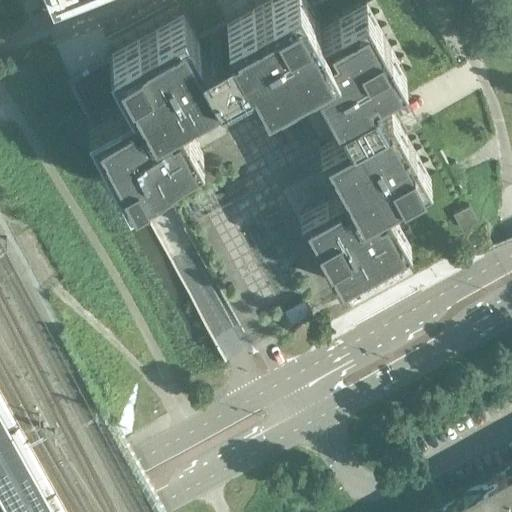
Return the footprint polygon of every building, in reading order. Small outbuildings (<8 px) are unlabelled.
[(405,71),(366,0),(365,0),(322,24),(312,6),(311,5),(308,0),(261,0),(251,6),(239,12),(226,19),(229,25),(200,41),(219,77),(229,71),(232,76),(227,79),(238,99),(258,88),(255,83),(260,80),(266,91),(290,77),(310,66),(326,95),(334,111),(339,108),(375,88),(405,71)] [(218,84),(222,82),(219,77),(200,41),(183,11),(111,50),(113,53),(82,70),(72,76),(94,117),(93,118),(92,118),(131,190),(132,189),(147,182),(156,176),(157,175),(202,150),(178,106),(218,84)] [(386,200),(430,175),(406,131),(404,129),(398,117),(391,104),(388,105),(386,107),(375,88),(339,108),(350,127),(347,128),(344,130),(319,144),(333,168),(343,188),(300,212),(339,283),(410,244),(386,200)] [(464,178),(457,165),(455,162),(449,166),(458,182),(464,178)] [(304,299),(283,310),(291,324),(301,318),(311,313),(304,299)] [(250,346),(243,332),(233,336),(229,328),(216,335),(227,357),(250,346)] [(511,511),(511,465),(484,481),(500,511),(511,511)] [(500,511),(484,481),(434,509),(435,511),(500,511)]
